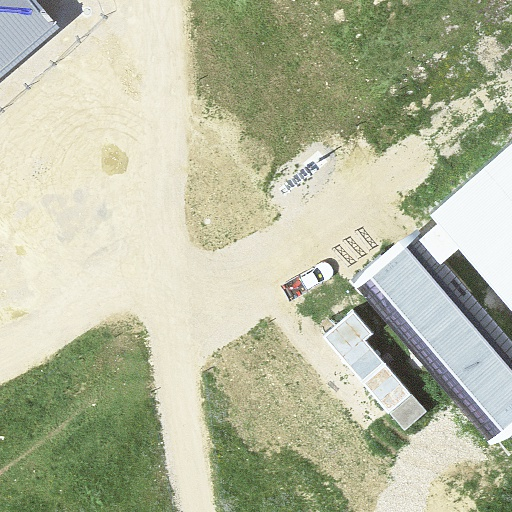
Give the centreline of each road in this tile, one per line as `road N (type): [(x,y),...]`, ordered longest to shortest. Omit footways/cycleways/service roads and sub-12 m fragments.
road 1 (track): [(166,50),(162,151),(178,333)]
road 2 (track): [(197,511),(178,333)]
